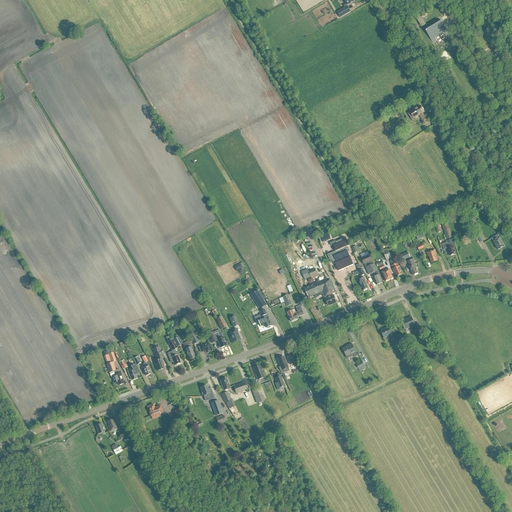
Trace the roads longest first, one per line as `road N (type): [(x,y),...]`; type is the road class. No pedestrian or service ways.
road 1 (tertiary): [(0,443),(434,277),(511,276)]
road 2 (tertiary): [(511,228),(378,0)]
